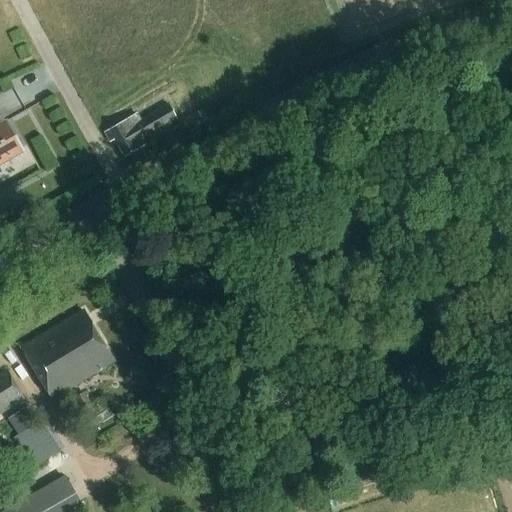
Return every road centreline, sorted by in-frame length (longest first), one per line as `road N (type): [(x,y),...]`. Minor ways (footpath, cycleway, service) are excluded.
road 1 (unclassified): [(124,193),(333,77),(511,6)]
road 2 (unclassified): [(261,511),(98,209)]
road 3 (unclassified): [(124,193),(19,0)]
